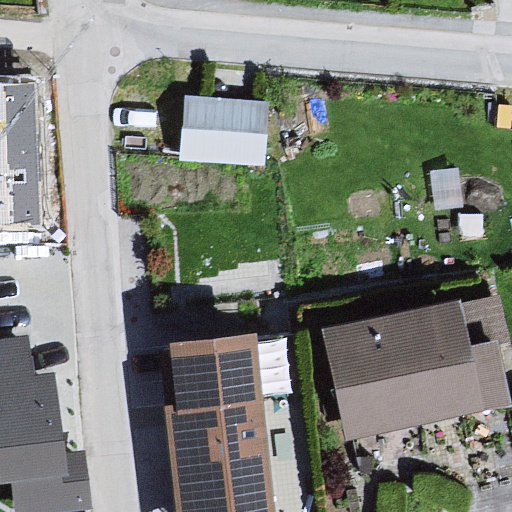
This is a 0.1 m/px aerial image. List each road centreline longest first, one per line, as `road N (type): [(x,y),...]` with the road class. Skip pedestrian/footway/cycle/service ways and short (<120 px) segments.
road 1 (residential): [(81,34),(118,511)]
road 2 (residential): [(511,55),(161,25),(81,34)]
